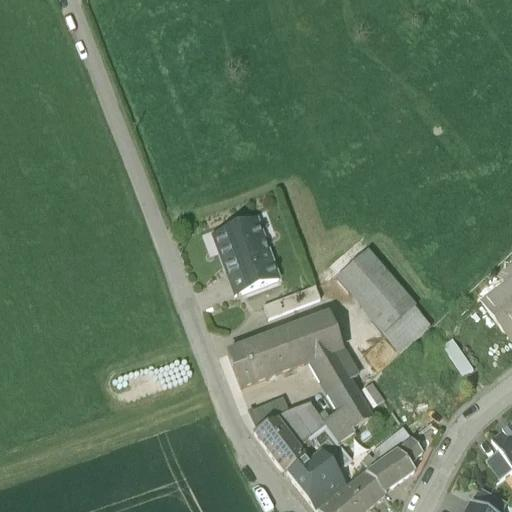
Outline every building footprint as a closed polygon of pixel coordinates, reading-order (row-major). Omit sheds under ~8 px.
[(212,240),(234,299),(277,283),(255,224),(212,240)] [(430,327),(366,254),(335,281),(399,354),(430,327)] [(511,284),(511,268),(499,278),(506,288),(511,284)] [(504,333),(510,343),(511,341),(511,284),(506,288),(482,306),(502,334),(504,333)] [(261,310),(266,323),(319,303),(314,290),(261,310)] [(308,366),(339,354),(327,320),(227,358),(240,391),(308,366)] [(442,350),(462,380),(473,372),(453,343),(442,350)] [(341,422),(352,441),(355,439),(351,435),(370,424),(362,410),(356,400),(347,385),(355,380),(346,364),(339,354),(308,366),(341,422)] [(371,387),(358,396),(369,412),(382,403),(371,387)] [(250,415),(257,433),(270,427),(270,426),(274,423),(288,415),(282,402),(250,415)] [(288,415),(274,423),(295,453),(308,444),(323,433),(327,430),(310,408),(290,415),(288,415)] [(341,422),(327,430),(323,433),(337,450),(338,450),(352,441),(341,422)] [(284,476),(300,462),(296,456),(297,455),(295,453),(274,423),(270,426),(270,427),(257,433),(252,436),(275,466),(284,476)] [(492,444),(491,445),(499,455),(511,473),(511,429),(511,431),(504,437),(504,436),(503,437),(493,445),(492,444)] [(402,431),(373,453),(380,462),(409,440),(402,431)] [(321,461),(335,479),(351,465),(338,450),(337,450),(323,433),(308,444),(313,450),(313,451),(321,461)] [(296,456),(300,462),(313,451),(313,450),(308,444),(295,453),(297,455),(296,456)] [(411,444),(365,477),(382,498),(413,475),(408,470),(421,457),(411,444)] [(511,473),(499,455),(485,465),(486,466),(487,465),(500,483),(499,483),(500,485),(511,475),(511,473)] [(284,476),(313,511),(317,511),(344,490),(335,479),(321,461),(308,471),(300,462),(284,476)] [(321,511),(368,511),(369,511),(383,500),(382,498),(365,477),(321,511)] [(482,493),(475,506),(485,511),(505,511),(508,507),(482,493)]
